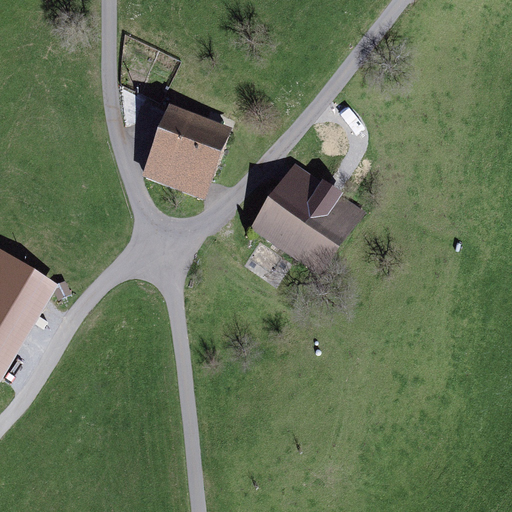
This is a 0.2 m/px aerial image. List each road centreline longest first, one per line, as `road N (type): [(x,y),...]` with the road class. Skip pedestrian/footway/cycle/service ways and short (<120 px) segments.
road 1 (unclassified): [(158,250),(248,190),(404,0)]
road 2 (unclassified): [(199,511),(175,302),(158,250)]
road 3 (unclassified): [(110,0),(111,87),(133,186),(158,250)]
road 4 (track): [(0,430),(85,303),(158,250)]
